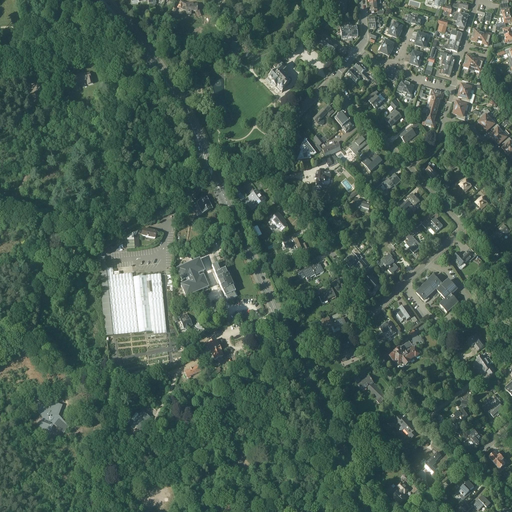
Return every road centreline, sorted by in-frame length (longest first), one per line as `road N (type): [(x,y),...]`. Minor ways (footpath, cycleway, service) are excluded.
road 1 (primary): [(366,511),(183,110),(132,35)]
road 2 (track): [(0,399),(106,378),(134,384),(177,370),(156,413),(88,494)]
road 3 (residential): [(364,320),(460,230),(409,167)]
road 4 (residential): [(467,462),(387,374),(364,320)]
road 5 (residential): [(364,320),(338,262),(268,174)]
road 6 (unknown): [(39,112),(40,139),(22,195),(24,262)]
road 7 (unknown): [(404,283),(437,324),(467,302),(434,255)]
road 8 (unclassified): [(0,70),(132,35)]
road 9 (track): [(87,511),(92,447),(67,387)]
